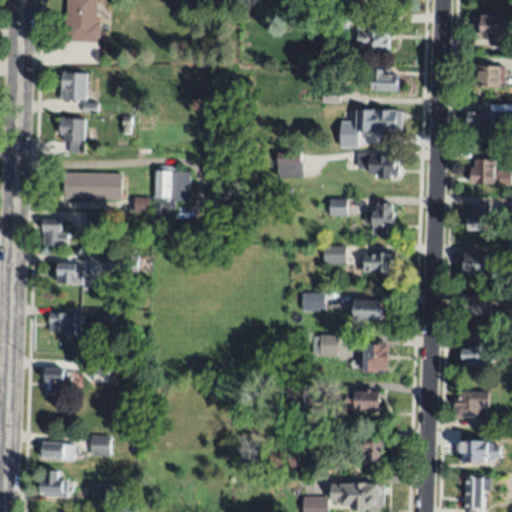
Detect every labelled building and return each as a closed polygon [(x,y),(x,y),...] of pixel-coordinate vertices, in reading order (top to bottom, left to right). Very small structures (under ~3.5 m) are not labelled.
[(67,0),(98,0),(98,22),(101,23),(100,43),(66,41),(67,0)] [(348,29),(323,29),(323,13),(349,14),(348,29)] [(511,35),(477,35),(477,17),(511,17),(511,35)] [(357,22),(369,22),(369,24),(378,24),(378,31),(388,31),(388,36),(391,36),(391,48),(366,49),(366,44),(357,44),(357,22)] [(505,68),(504,87),(474,86),(475,66),(505,68)] [(313,76),(304,76),(304,68),(313,69),(313,76)] [(372,70),(389,69),(389,74),(397,74),(397,92),(372,92),(372,70)] [(87,74),(86,101),(61,100),(62,73),(87,74)] [(339,103),(323,102),(323,87),(340,87),(339,103)] [(84,103),(98,103),(98,113),(83,113),(84,103)] [(366,131),(366,120),(365,120),(366,113),(371,113),(372,110),(397,111),(397,112),(401,112),(401,133),(366,131)] [(501,112),(501,130),(506,130),(506,146),(489,146),(489,133),(470,133),(470,112),(501,112)] [(130,116),(130,125),(121,125),(121,116),(130,116)] [(70,153),(69,153),(70,142),(64,141),(64,135),(60,135),(61,118),(85,119),(84,154),(70,153)] [(278,177),(279,151),(302,152),(302,178),(278,177)] [(358,169),(359,153),(397,155),(396,167),(399,167),(398,176),(392,176),(392,180),(378,179),(378,175),(369,174),(369,170),(359,169),(358,169)] [(511,167),(501,167),(502,153),(511,153),(511,167)] [(494,184),(471,184),(472,168),(475,168),(475,159),(495,160),(494,184)] [(191,171),(190,202),(176,201),(175,204),(176,204),(175,226),(152,225),(153,197),(157,198),(158,166),(177,167),(177,171),(191,171)] [(64,198),(65,172),(123,174),(122,199),(64,198)] [(134,213),(134,197),(139,198),(139,193),(145,193),(145,199),(149,199),(149,213),(134,213)] [(348,200),(347,216),(331,216),(331,199),(348,200)] [(365,224),(366,212),(378,212),(378,204),(393,204),(393,224),(365,224)] [(494,231),(469,230),(469,217),(472,217),(473,206),(490,206),(490,217),(494,218),(494,231)] [(86,229),(87,212),(108,213),(107,230),(86,229)] [(43,219),(62,219),(61,231),(61,233),(68,233),(68,244),(60,244),(60,247),(47,246),(47,245),(44,245),(44,230),(42,230),(43,219)] [(325,246),(346,246),(346,264),(325,264),(325,246)] [(363,273),(364,253),(392,255),(392,256),(394,256),(393,277),(381,276),(382,273),(363,273)] [(107,272),(108,255),(121,256),(122,255),(139,256),(138,273),(107,272)] [(492,257),(492,274),(461,272),(462,257),(467,257),(467,255),(492,257)] [(57,284),(59,263),(83,265),(83,269),(87,270),(86,276),(88,276),(87,279),(83,279),(83,285),(58,284),(57,284)] [(511,301),(502,301),(503,291),(511,291),(511,301)] [(302,311),(302,292),(326,293),(326,312),(302,311)] [(491,297),(490,316),(460,314),(461,296),(468,297),(468,295),(491,297)] [(381,320),(351,319),(352,307),(351,307),(352,298),(384,301),(383,312),(381,312),(381,320)] [(83,316),(83,325),(75,325),(74,337),(67,337),(67,332),(63,331),(63,334),(57,334),(57,332),(50,331),(50,314),(75,314),(75,315),(83,316)] [(98,324),(98,315),(114,315),(114,325),(98,324)] [(339,336),(338,357),(320,356),(320,354),(312,353),(313,337),(321,337),(321,335),(339,336)] [(493,355),(492,365),(468,365),(468,361),(463,361),(464,349),(472,349),(472,346),(482,347),(483,339),(499,340),(499,349),(485,349),(484,354),(493,355)] [(363,372),(364,352),(359,352),(359,343),(364,343),(389,344),(388,370),(385,370),(385,375),(375,374),(375,373),(363,372)] [(306,352),(299,351),(300,344),(308,345),(306,352)] [(91,374),(92,362),(110,363),(109,375),(91,374)] [(46,390),(45,390),(46,380),(45,380),(46,369),(64,369),(64,373),(68,373),(68,378),(72,378),(71,392),(62,391),(61,392),(58,393),(55,393),(54,392),(51,390),(46,390)] [(286,386),(305,386),(304,404),(286,404),(286,386)] [(381,392),(381,410),(348,409),(349,393),(356,393),(356,390),(367,391),(367,390),(373,390),(373,392),(381,392)] [(490,393),(489,408),(481,407),(480,418),(455,417),(456,398),(461,399),(462,391),(490,393)] [(483,426),(484,415),(497,417),(496,427),(483,426)] [(383,467),(365,468),(364,451),(355,451),(354,444),(351,445),(351,436),(363,435),(363,432),(383,431),(383,441),(385,441),(386,459),(382,460),(383,467)] [(91,455),(91,436),(110,436),(110,455),(91,455)] [(500,446),(500,458),(495,458),(495,461),(486,460),(486,463),(464,462),(463,452),(460,450),(460,445),(463,442),(486,441),(486,443),(493,443),(493,446),(500,446)] [(75,445),(74,461),(62,460),(62,458),(38,456),(39,444),(43,444),(43,442),(64,444),(75,445)] [(286,456),(296,453),(299,464),(289,467),(286,456)] [(69,480),(68,498),(43,496),(44,493),(32,493),(32,484),(41,485),(41,480),(46,480),(47,471),(59,472),(58,479),(69,480)] [(483,511),(469,511),(469,510),(465,510),(467,477),(484,478),(483,481),(490,481),(490,489),(484,489),(483,511)] [(89,499),(90,483),(106,484),(105,500),(89,499)] [(331,501),(332,484),(341,485),(341,484),(355,484),(355,483),(367,483),(367,484),(379,484),(379,485),(384,485),(383,497),(380,496),(380,506),(372,505),(371,509),(366,509),(366,511),(358,511),(358,510),(350,510),(351,505),(342,505),(342,501),(332,501),(331,501)] [(303,511),(304,497),(328,497),(328,511),(303,511)]
